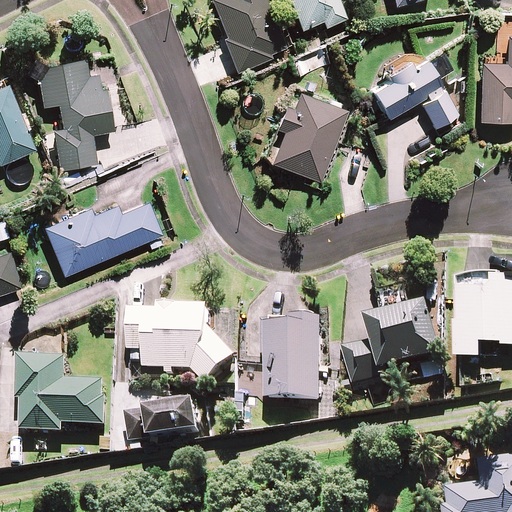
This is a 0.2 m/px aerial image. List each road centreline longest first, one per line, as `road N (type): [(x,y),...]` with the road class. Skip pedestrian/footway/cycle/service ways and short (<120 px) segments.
road 1 (residential): [(511,199),(303,247),(268,246),(235,226)]
road 2 (residential): [(235,226),(0,334)]
road 3 (residential): [(235,226),(139,0)]
